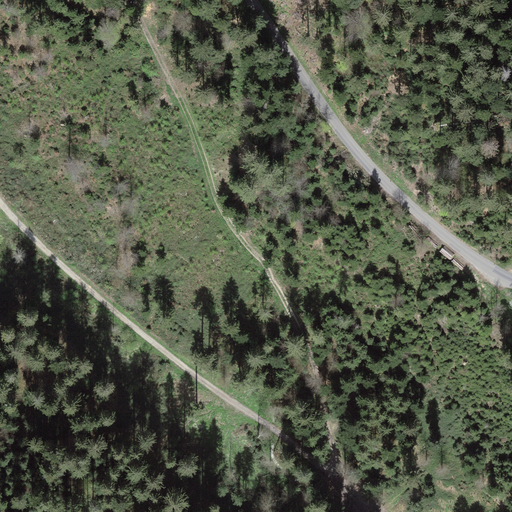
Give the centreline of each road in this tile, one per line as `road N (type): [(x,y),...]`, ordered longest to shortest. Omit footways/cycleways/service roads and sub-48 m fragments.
road 1 (track): [(134,0),(213,201),(301,341),(336,485)]
road 2 (track): [(336,485),(93,292),(0,202)]
road 3 (unclassified): [(248,0),(402,191),(470,257),(511,278)]
